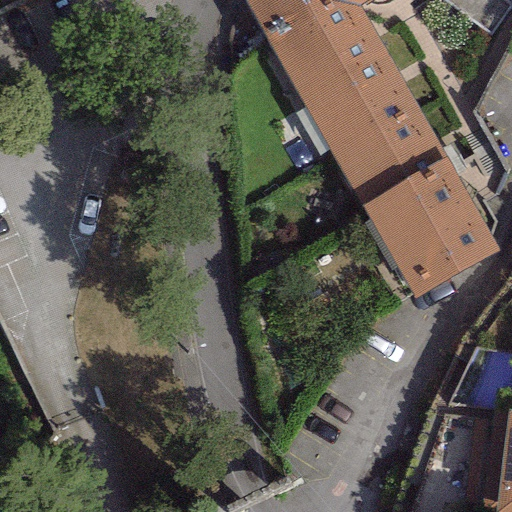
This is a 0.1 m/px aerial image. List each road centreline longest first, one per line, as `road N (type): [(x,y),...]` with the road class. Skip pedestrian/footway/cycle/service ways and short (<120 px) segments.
road 1 (residential): [(274,511),(246,468),(218,362),(202,140),(216,0)]
road 2 (unclassified): [(351,511),(511,227)]
